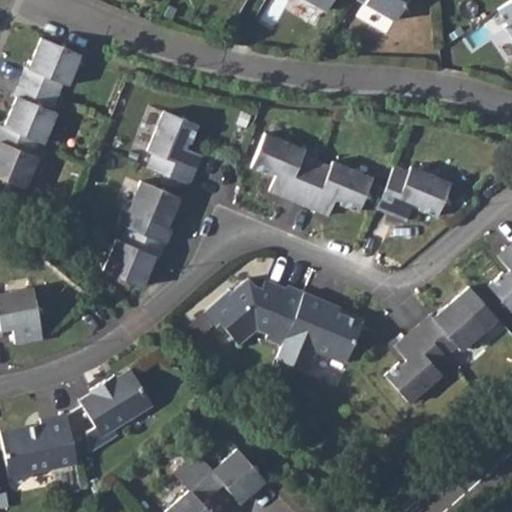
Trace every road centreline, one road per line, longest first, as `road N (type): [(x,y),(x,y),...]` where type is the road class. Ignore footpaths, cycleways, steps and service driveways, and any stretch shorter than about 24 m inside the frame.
road 1 (residential): [(0,389),(96,354),(194,277),(230,228),(399,295),(511,202)]
road 2 (residential): [(41,0),(172,53),(242,70),(440,86),(511,109)]
